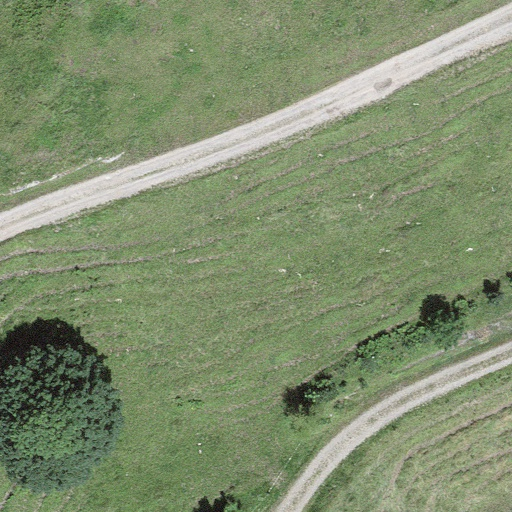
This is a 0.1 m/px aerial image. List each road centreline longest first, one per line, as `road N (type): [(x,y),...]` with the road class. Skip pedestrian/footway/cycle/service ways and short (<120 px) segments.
road 1 (track): [(511,22),(0,232)]
road 2 (track): [(511,350),(359,432),(288,511)]
